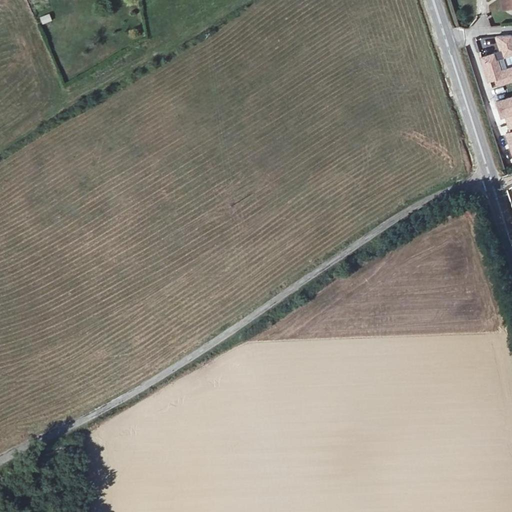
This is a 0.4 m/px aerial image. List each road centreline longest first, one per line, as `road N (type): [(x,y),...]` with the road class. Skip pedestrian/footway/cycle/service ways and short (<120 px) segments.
road 1 (unclassified): [(0,462),(143,388),(390,222),(487,171)]
road 2 (tertiary): [(432,0),(487,171)]
